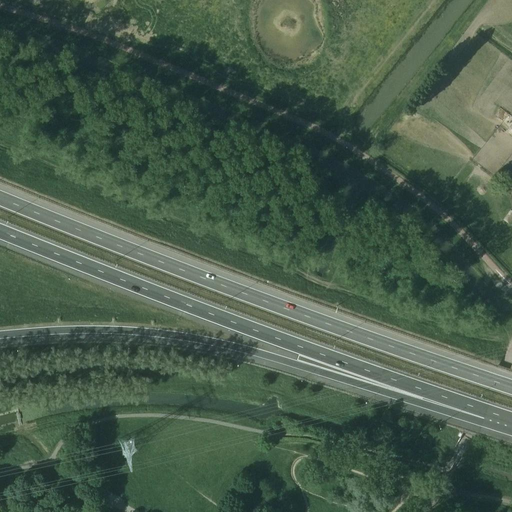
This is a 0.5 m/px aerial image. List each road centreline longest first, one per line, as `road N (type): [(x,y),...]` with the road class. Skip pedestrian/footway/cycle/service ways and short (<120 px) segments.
road 1 (motorway): [(511,389),(0,199)]
road 2 (motorway): [(0,232),(241,328),(493,413)]
road 3 (motorway): [(0,336),(103,332),(206,343),(457,415),(493,413)]
